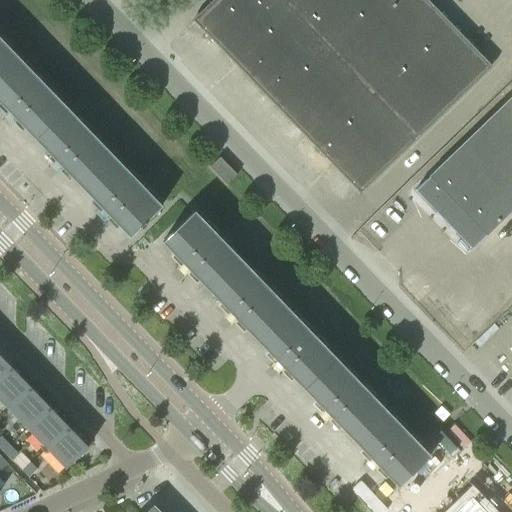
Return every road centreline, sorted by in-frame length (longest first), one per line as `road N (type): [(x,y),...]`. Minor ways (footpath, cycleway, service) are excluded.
road 1 (residential): [(96,0),(511,434)]
road 2 (tertiary): [(203,429),(0,220)]
road 3 (residential): [(137,470),(0,323)]
road 4 (residential): [(112,251),(0,137)]
road 5 (residential): [(367,491),(258,378)]
road 6 (residential): [(258,378),(155,263)]
